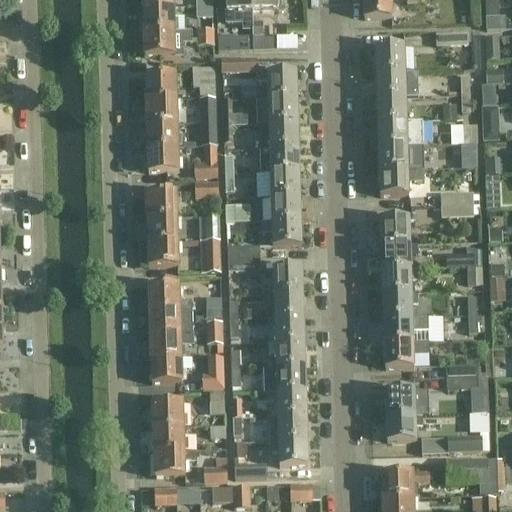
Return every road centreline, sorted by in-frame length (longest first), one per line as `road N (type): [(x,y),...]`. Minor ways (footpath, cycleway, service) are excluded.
road 1 (residential): [(347,511),(329,0)]
road 2 (residential): [(29,0),(44,511)]
road 3 (residential): [(119,511),(105,0)]
